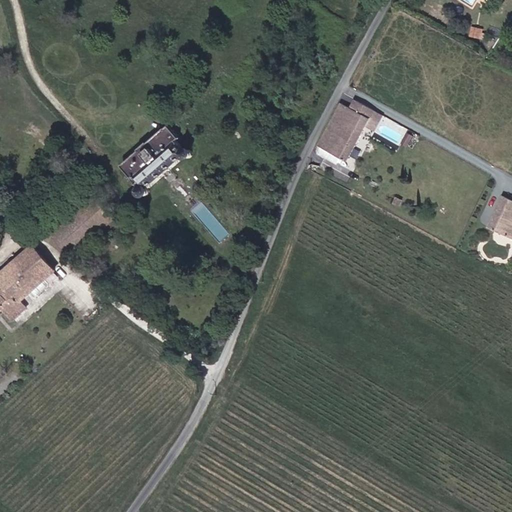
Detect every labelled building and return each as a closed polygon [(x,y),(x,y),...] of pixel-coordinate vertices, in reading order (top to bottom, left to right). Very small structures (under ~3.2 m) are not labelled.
[(319,148),(348,163),(372,113),(344,98),(319,148)] [(146,185),(145,182),(185,148),(187,149),(190,146),(176,130),(178,126),(170,116),(145,138),(143,136),(132,145),(134,148),(119,162),(142,188),(146,185)] [(56,232),(76,253),(113,218),(93,196),(56,232)] [(511,200),(503,197),(488,226),(511,238),(511,200)] [(55,268),(31,244),(1,271),(0,269),(0,318),(3,316),(11,323),(26,309),(19,300),(28,293),(30,296),(35,296),(47,284),(47,280),(44,277),(55,268)]
